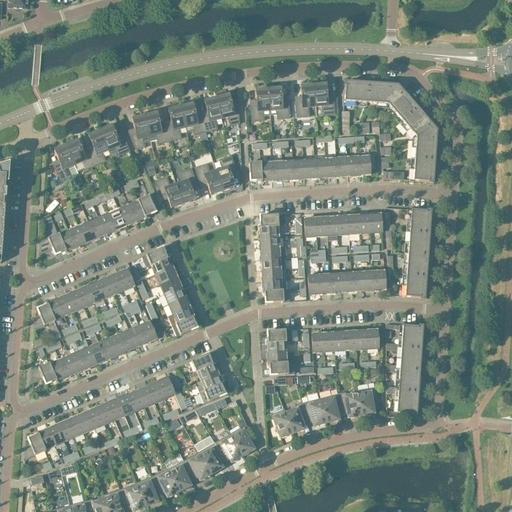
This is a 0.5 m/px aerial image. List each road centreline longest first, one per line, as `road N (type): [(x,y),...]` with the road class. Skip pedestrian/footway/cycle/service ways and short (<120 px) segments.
road 1 (residential): [(29,140),(113,105),(237,73),(319,64),(409,69),(456,124),(451,193)]
road 2 (residential): [(19,411),(252,313),(443,311)]
road 3 (residential): [(28,283),(246,197),(451,193)]
road 4 (residential): [(20,114),(185,61),(275,49),(389,51)]
road 5 (residential): [(183,511),(308,449),(435,421)]
road 6 (residential): [(28,283),(21,270),(29,140)]
road 7 (residential): [(19,411),(11,400),(20,293),(28,283)]
